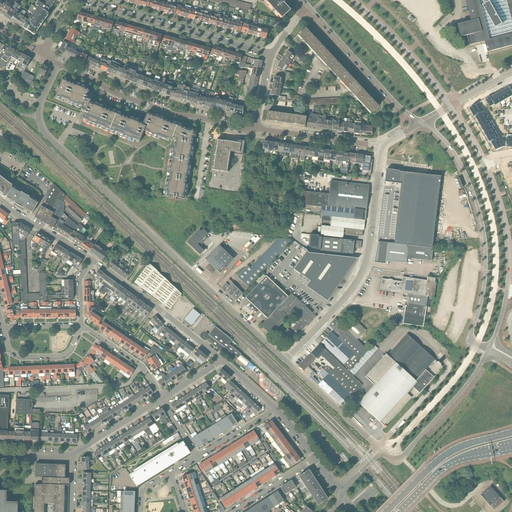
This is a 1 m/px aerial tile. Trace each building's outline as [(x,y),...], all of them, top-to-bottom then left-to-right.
[(0,13),(4,17),(16,3),(17,0),(7,0),(0,9),(0,13)] [(49,9),(53,4),(47,0),(43,0),(43,1),(42,1),(40,3),(49,9)] [(152,8),(156,9),(158,1),(155,0),(154,0),(151,0),(150,7),(152,7),(152,8)] [(264,0),(282,19),(290,11),(289,11),(284,5),(285,4),(283,2),(281,0),(280,1),(279,0),(264,0)] [(511,0),(467,0),(473,21),(458,25),(459,25),(462,37),(468,36),(470,45),(485,41),(486,42),(486,44),(488,52),(511,46),(511,0)] [(156,9),(162,11),(164,3),(158,1),(156,9)] [(49,10),(49,9),(40,3),(38,2),(35,5),(39,7),(37,9),(33,14),(28,20),(22,28),(34,36),(34,35),(39,28),(44,21),(49,15),(48,14),(47,13),(49,10)] [(10,21),(17,12),(18,11),(16,9),(18,5),(16,3),(4,17),(10,21)] [(162,11),(168,12),(170,4),(164,3),(162,11)] [(170,4),(168,12),(172,14),(173,13),(175,13),(177,5),(174,5),(170,4)] [(17,25),(22,28),(28,20),(37,9),(32,5),(28,10),(27,11),(17,25)] [(178,15),(182,16),(184,8),(181,7),(181,6),(178,6),(176,14),(178,14),(178,15)] [(17,25),(27,11),(24,8),(20,14),(17,12),(10,21),(17,25)] [(182,16),(188,18),(190,10),(184,8),(182,16)] [(188,18),(195,20),(197,11),(190,10),(188,18)] [(197,11),(195,20),(199,21),(199,20),(201,21),(204,11),(201,10),(200,12),(197,11)] [(204,22),(209,23),(211,13),(205,11),(202,21),(204,21),(204,22)] [(79,22),(82,23),(85,14),(79,12),(77,20),(80,21),(79,22)] [(220,16),(221,13),(218,12),(217,14),(217,15),(215,25),(221,27),(223,18),(220,17),(220,16)] [(209,23),(215,25),(217,15),(217,14),(215,13),(215,14),(211,13),(209,23)] [(88,23),(89,24),(91,16),(85,14),(82,23),(85,24),(84,26),(87,26),(88,23)] [(227,28),(230,20),(230,19),(228,19),(228,16),(224,15),(223,18),(221,27),(227,28)] [(91,25),(94,26),(97,18),(91,16),(89,24),(91,24),(91,25)] [(227,28),(234,30),(237,17),(233,16),(232,21),(230,20),(227,28)] [(237,17),(234,30),(238,31),(238,30),(240,31),(242,23),(239,22),(241,18),(237,17)] [(96,26),(100,27),(102,19),(97,18),(94,26),(96,27),(96,26)] [(105,28),(106,28),(108,21),(102,19),(100,27),(103,28),(102,29),(105,30),(105,28)] [(117,31),(120,31),(122,24),(116,22),(114,31),(116,32),(117,31)] [(241,32),(247,34),(249,26),(250,25),(243,23),(241,32)] [(122,32),(125,33),(128,25),(122,24),(120,31),(119,33),(122,33),(122,32)] [(247,34),(254,35),(256,27),(249,26),(247,34)] [(134,35),(137,36),(139,29),(133,27),(131,36),(133,37),(134,35)] [(254,35),(260,37),(262,29),(256,27),(254,35)] [(262,29),(260,37),(266,39),(267,35),(268,35),(269,30),(264,29),(262,28),(262,29)] [(371,99),(342,67),(335,60),(305,28),(301,32),(299,33),(299,34),(297,36),(334,75),(370,114),(378,106),(371,99)] [(69,34),(76,38),(77,35),(78,36),(79,33),(78,33),(78,32),(71,29),(69,34)] [(145,39),(148,39),(150,32),(144,30),(142,39),(145,40),(145,39)] [(153,45),(154,41),(156,34),(150,32),(148,39),(151,40),(150,44),(153,45)] [(66,40),(73,43),(74,44),(75,41),(74,41),(76,38),(69,34),(66,40)] [(170,46),(174,47),(176,39),(170,37),(167,46),(170,47),(170,46)] [(179,50),(182,41),(176,39),(174,47),(173,50),(175,51),(175,52),(178,53),(179,50)] [(64,53),(67,48),(67,47),(68,45),(69,45),(69,43),(64,41),(59,51),(64,53)] [(182,49),(185,50),(187,42),(182,41),(179,50),(181,50),(182,49)] [(188,52),(191,53),(193,44),(187,42),(185,50),(188,51),(188,52)] [(0,56),(0,58),(1,59),(9,47),(5,44),(0,51),(2,52),(0,56)] [(193,52),(197,53),(199,46),(193,44),(191,53),(193,54),(193,52)] [(202,56),(202,55),(205,47),(199,46),(197,53),(199,54),(199,55),(202,56)] [(216,57),(219,48),(219,47),(217,47),(216,47),(213,46),(210,55),(213,56),(213,55),(216,56),(216,57)] [(10,58),(12,59),(17,51),(9,47),(1,59),(0,61),(0,64),(2,66),(4,67),(7,63),(10,58)] [(64,53),(74,58),(77,52),(67,48),(64,53)] [(218,59),(222,59),(225,49),(222,49),(219,48),(216,57),(219,58),(218,59)] [(74,58),(79,61),(83,52),(78,49),(77,52),(74,58)] [(225,60),(228,61),(230,52),(228,51),(228,50),(225,49),(222,59),(225,60)] [(79,61),(83,63),(88,52),(84,50),(83,52),(79,61)] [(15,60),(18,62),(22,54),(17,51),(12,59),(10,62),(9,65),(6,70),(13,70),(15,67),(12,65),(15,60)] [(284,56),(291,61),(295,56),(288,51),(284,56)] [(230,60),(234,61),(236,53),(234,52),(233,53),(230,52),(228,61),(230,62),(230,60)] [(240,63),(240,62),(242,56),(239,55),(239,54),(236,53),(234,61),(240,63)] [(17,67),(20,69),(27,57),(22,54),(18,62),(19,63),(17,67)] [(281,62),(288,66),(291,61),(284,56),(281,62)] [(305,67),(308,64),(301,56),(298,58),(301,62),(299,64),(303,69),(305,67)] [(20,69),(24,71),(31,59),(27,57),(20,69)] [(87,63),(97,67),(99,62),(89,57),(87,63)] [(101,69),(107,72),(111,61),(106,58),(104,61),(101,69)] [(255,60),(253,59),(251,66),(261,68),(262,61),(255,60)] [(111,74),(114,65),(116,62),(112,60),(111,61),(107,72),(106,72),(111,74)] [(252,69),(251,76),(259,78),(261,68),(251,66),(245,64),(240,62),(240,63),(239,66),(238,68),(248,68),(252,69)] [(288,66),(281,62),(277,67),(284,72),(288,66)] [(120,77),(125,79),(130,66),(126,64),(125,66),(124,67),(120,77)] [(36,79),(42,81),(42,82),(48,68),(42,65),(36,79)] [(111,74),(115,76),(119,68),(114,65),(111,74)] [(115,76),(120,77),(124,67),(120,66),(119,68),(115,76)] [(132,82),(137,69),(134,68),(130,66),(125,79),(128,81),(132,82)] [(132,82),(137,84),(141,73),(142,70),(138,68),(137,69),(132,82)] [(21,77),(32,88),(33,86),(35,83),(32,81),(34,78),(34,77),(24,71),(21,77)] [(238,81),(243,83),(246,72),(245,71),(241,71),(239,76),(238,81)] [(137,84),(142,86),(145,75),(141,73),(137,84)] [(142,86),(146,88),(150,76),(146,74),(145,75),(142,86)] [(146,88),(151,89),(155,78),(150,76),(146,88)] [(273,83),(282,84),(283,78),(275,76),(273,83)] [(88,90),(89,88),(74,82),(73,84),(70,83),(71,81),(63,78),(55,98),(62,101),(63,99),(66,100),(65,102),(80,108),(81,106),(82,107),(81,111),(85,112),(82,119),(84,120),(83,122),(98,128),(99,126),(102,127),(101,129),(116,135),(117,133),(120,134),(119,136),(134,142),(135,140),(136,141),(139,143),(144,131),(145,131),(144,134),(159,140),(160,138),(169,141),(169,139),(171,140),(172,139),(176,139),(176,141),(174,141),(173,148),(172,148),(171,149),(164,194),(166,195),(166,196),(169,197),(169,199),(176,200),(176,198),(184,199),(184,197),(186,198),(194,144),(192,143),(193,137),(195,138),(196,132),(196,130),(188,127),(187,130),(184,128),(185,126),(170,120),(169,122),(166,121),(167,119),(152,113),(151,115),(147,113),(143,124),(142,124),(142,122),(127,116),(127,118),(124,117),(125,115),(109,109),(109,111),(106,110),(107,108),(92,102),(91,104),(90,103),(92,96),(88,94),(89,91),(88,90)] [(155,91),(161,93),(164,84),(166,79),(163,78),(161,83),(158,82),(155,91)] [(165,95),(170,96),(173,88),(174,83),(170,82),(169,84),(165,95)] [(161,93),(165,95),(169,84),(167,83),(166,85),(164,84),(161,93)] [(174,97),(179,99),(185,86),(183,85),(183,86),(178,85),(177,89),(174,97)] [(179,99),(185,101),(188,92),(189,92),(190,89),(187,88),(188,87),(185,86),(179,99)] [(185,101),(190,102),(194,90),(195,87),(191,86),(190,89),(189,92),(188,92),(185,101)] [(195,104),(200,105),(205,90),(205,89),(202,88),(200,95),(198,95),(195,104)] [(190,102),(195,104),(198,95),(199,92),(194,90),(190,102)] [(505,90),(500,92),(504,100),(505,102),(510,99),(505,90)] [(205,106),(210,108),(214,96),(214,93),(212,92),(210,99),(208,98),(208,97),(205,106)] [(500,92),(495,95),(500,103),(504,100),(500,92)] [(493,95),(490,97),(494,105),(495,106),(500,103),(495,95),(493,96),(493,95)] [(210,108),(215,109),(218,99),(219,97),(214,96),(210,108)] [(215,109),(220,110),(223,101),(224,98),(221,97),(221,100),(218,99),(215,109)] [(490,97),(485,99),(490,107),(494,105),(490,97)] [(220,110),(225,112),(229,100),(226,99),(225,101),(223,101),(220,110)] [(234,114),(242,116),(244,104),(236,102),(235,104),(234,114)] [(476,104),(470,108),(475,117),(481,113),(476,104)] [(305,126),(306,117),(267,111),(266,121),(305,126)] [(481,113),(475,117),(476,120),(478,120),(479,122),(487,117),(484,112),(481,113)] [(479,122),(477,122),(479,126),(481,125),(482,127),(490,122),(487,117),(479,122)] [(482,127),(480,127),(482,131),(483,130),(484,132),(493,127),(493,128),(495,126),(492,121),(490,122),(482,127)] [(484,132),(483,133),(485,136),(486,135),(487,137),(496,133),(493,128),(493,127),(484,132)] [(487,137),(486,138),(488,141),(489,141),(490,143),(497,139),(500,137),(497,132),(496,133),(487,137)] [(225,140),(220,139),(220,140),(216,140),(212,170),(219,171),(219,170),(221,170),(221,171),(228,172),(231,152),(235,152),(235,154),(239,155),(241,142),(225,140)] [(497,139),(490,143),(493,146),(494,146),(496,151),(502,148),(497,139)] [(312,158),(313,148),(305,147),(304,160),(308,161),(308,158),(312,158)] [(348,165),(348,164),(349,153),(343,153),(342,162),(340,173),(347,174),(348,165)] [(349,163),(355,164),(356,154),(349,153),(348,164),(349,164),(349,163)] [(363,165),(364,156),(356,154),(355,164),(363,165)] [(363,165),(361,175),(370,176),(372,164),(370,163),(371,158),(364,157),(364,156),(363,165)] [(511,167),(511,165),(502,168),(504,174),(511,171),(511,167)] [(441,177),(387,171),(385,182),(401,184),(394,243),(408,245),(432,248),(441,177)] [(3,196),(12,186),(0,176),(0,193),(3,196)] [(369,185),(330,181),(329,191),(328,191),(328,194),(301,191),(300,198),(300,205),(321,207),(321,205),(366,210),(367,199),(368,197),(369,186),(369,185)] [(47,220),(56,225),(70,199),(53,184),(35,216),(46,222),(47,220)] [(32,213),(39,202),(38,202),(34,199),(30,196),(30,197),(21,192),(21,191),(17,189),(12,187),(13,186),(12,186),(3,196),(6,197),(6,198),(10,200),(11,199),(15,202),(14,203),(23,208),(24,207),(28,209),(28,210),(32,213)] [(68,239),(82,221),(84,218),(86,215),(70,199),(56,225),(57,225),(54,230),(68,239)] [(365,220),(365,218),(366,210),(321,205),(321,207),(320,215),(331,217),(365,220)] [(8,221),(6,219),(8,215),(3,211),(0,215),(0,221),(5,225),(8,221)] [(363,230),(364,230),(365,220),(331,217),(330,227),(321,226),(321,235),(336,237),(336,239),(342,240),(343,238),(343,234),(362,236),(363,230)] [(68,239),(73,242),(84,228),(86,224),(82,221),(68,239)] [(24,240),(25,240),(31,229),(20,223),(19,224),(18,223),(19,241),(24,240)] [(73,242),(80,246),(87,237),(84,234),(87,230),(84,228),(73,242)] [(200,255),(204,251),(200,247),(208,238),(206,236),(208,234),(203,230),(201,232),(199,230),(187,243),(200,255)] [(30,250),(32,251),(42,236),(37,233),(33,241),(35,242),(30,250)] [(32,251),(33,252),(32,252),(37,255),(38,253),(40,250),(38,249),(40,246),(41,246),(46,239),(42,236),(32,251)] [(80,246),(85,249),(90,242),(91,240),(87,237),(80,246)] [(322,237),(320,251),(353,254),(353,248),(360,249),(361,242),(342,240),(336,239),(322,237)] [(237,277),(249,288),(293,240),(278,238),(250,268),(248,265),(237,277)] [(47,249),(48,249),(52,242),(46,239),(41,246),(42,246),(41,248),(43,249),(41,253),(44,254),(47,249)] [(85,249),(89,251),(94,245),(90,242),(85,249)] [(117,242),(115,245),(109,252),(113,256),(121,246),(117,242)] [(374,263),(385,264),(385,261),(406,263),(406,259),(408,245),(394,243),(378,242),(374,263)] [(51,254),(56,257),(61,247),(56,244),(52,252),(51,254)] [(89,251),(96,257),(102,249),(100,248),(101,247),(98,245),(97,246),(95,244),(94,245),(89,251)] [(432,248),(408,245),(406,259),(430,261),(432,248)] [(216,270),(220,274),(234,259),(219,246),(206,260),(210,264),(205,268),(212,274),(216,270)] [(56,257),(61,260),(66,251),(61,247),(56,257)] [(96,257),(102,261),(108,254),(102,249),(96,257)] [(307,286),(325,299),(327,301),(357,259),(358,259),(358,258),(309,253),(305,249),(307,251),(294,270),(310,281),(307,286)] [(64,260),(67,262),(72,254),(66,251),(61,260),(64,261),(64,260)] [(66,263),(71,266),(77,257),(72,254),(67,262),(66,263)] [(112,269),(118,262),(117,261),(119,258),(116,255),(113,259),(108,266),(112,269)] [(77,257),(71,266),(76,269),(82,260),(79,258),(77,257)] [(40,273),(41,272),(47,261),(43,259),(36,273),(39,273),(40,273)] [(112,269),(117,272),(125,262),(122,260),(120,263),(118,262),(112,269)] [(122,277),(128,269),(125,267),(128,264),(125,262),(117,272),(122,277)] [(170,309),(181,294),(149,263),(147,265),(135,282),(170,309)] [(125,279),(126,279),(133,268),(130,266),(128,269),(122,277),(125,279)] [(94,285),(95,284),(103,273),(98,270),(95,275),(93,274),(94,285)] [(99,283),(101,284),(107,276),(103,273),(95,284),(97,285),(99,283)] [(101,293),(111,279),(107,276),(101,284),(103,285),(99,291),(101,293)] [(246,298),(267,319),(288,297),(266,276),(246,298)] [(428,297),(434,298),(436,282),(435,282),(435,278),(427,277),(427,281),(403,277),(402,282),(392,281),(392,280),(388,279),(388,280),(382,279),(380,289),(407,294),(428,297)] [(107,291),(108,292),(115,282),(111,279),(101,293),(104,295),(107,291)] [(236,301),(243,294),(238,290),(238,289),(232,284),(233,283),(229,279),(221,288),(224,292),(225,291),(231,296),(231,297),(236,301)] [(84,295),(94,295),(94,291),(90,291),(90,288),(89,285),(89,281),(85,281),(85,285),(87,285),(87,288),(84,288),(84,295)] [(112,291),(114,293),(119,285),(115,282),(108,292),(107,293),(109,295),(112,291)] [(114,297),(116,298),(123,288),(119,285),(114,293),(111,296),(109,299),(111,300),(113,298),(114,297)] [(118,301),(120,302),(127,291),(123,288),(116,298),(112,303),(114,304),(115,303),(116,303),(118,301)] [(122,304),(124,305),(132,294),(127,291),(120,302),(116,306),(119,308),(122,304)] [(308,310),(296,297),(295,298),(291,293),(288,297),(267,319),(261,326),(271,335),(286,320),(291,325),(300,333),(316,317),(308,310)] [(126,307),(128,308),(135,297),(132,294),(124,305),(120,309),(123,311),(126,307)] [(424,319),(426,307),(428,297),(407,294),(407,298),(408,298),(407,304),(407,306),(406,306),(405,310),(404,316),(424,319)] [(87,308),(90,308),(90,306),(93,306),(93,302),(90,303),(90,300),(94,300),(94,295),(84,295),(84,303),(87,303),(87,308)] [(130,310),(131,311),(140,300),(135,297),(128,308),(125,312),(126,313),(126,312),(127,313),(130,310)] [(134,312),(136,314),(144,303),(140,300),(131,311),(128,316),(130,318),(134,312)] [(138,315),(140,317),(148,306),(144,303),(136,314),(132,319),(134,321),(138,315)] [(19,318),(18,312),(17,310),(13,311),(12,309),(11,306),(8,307),(8,305),(5,306),(6,311),(8,318),(9,318),(10,322),(15,321),(14,319),(19,318)] [(144,316),(146,317),(152,309),(148,306),(140,317),(138,320),(136,322),(138,324),(140,322),(144,316)] [(92,312),(94,309),(93,307),(90,308),(87,308),(87,312),(85,315),(88,317),(92,312)] [(184,320),(192,326),(200,316),(193,309),(184,320)] [(92,312),(88,317),(87,318),(92,322),(97,315),(92,312)] [(97,315),(92,322),(98,325),(102,319),(97,315)] [(150,321),(154,326),(159,321),(155,316),(150,321)] [(404,316),(403,324),(423,327),(424,319),(404,316)] [(357,340),(366,331),(352,318),(344,327),(346,329),(357,340)] [(158,330),(163,325),(159,321),(154,326),(152,327),(153,329),(152,330),(156,334),(159,332),(158,330)] [(99,328),(104,331),(108,325),(103,322),(99,328)] [(104,331),(109,335),(113,329),(108,325),(104,331)] [(288,341),(294,336),(297,332),(299,335),(300,333),(291,325),(281,335),(282,336),(282,337),(284,339),(285,338),(288,341)] [(246,366),(248,363),(250,361),(249,360),(236,349),(229,344),(232,340),(215,326),(209,334),(206,332),(204,335),(203,336),(205,338),(229,358),(234,362),(237,359),(246,366)] [(162,338),(163,340),(164,340),(166,337),(171,331),(166,327),(161,333),(164,335),(162,338)] [(109,335),(114,338),(118,332),(113,329),(109,335)] [(347,370),(348,372),(349,370),(368,351),(357,340),(346,329),(338,338),(331,332),(321,343),(348,369),(347,370)] [(166,337),(168,339),(170,340),(175,334),(171,331),(166,337)] [(114,338),(119,342),(123,335),(118,332),(114,338)] [(170,340),(175,344),(180,338),(175,334),(170,340)] [(414,398),(427,384),(443,367),(442,367),(443,366),(441,364),(438,362),(437,362),(435,360),(407,334),(387,356),(386,354),(364,378),(372,385),(355,404),(383,429),(413,397),(414,398)] [(119,342),(124,345),(128,339),(123,335),(119,342)] [(175,344),(179,347),(184,341),(180,338),(175,344)] [(124,345),(129,348),(133,342),(128,339),(124,345)] [(179,347),(184,351),(189,345),(184,341),(179,347)] [(129,348),(134,352),(138,345),(133,342),(129,348)] [(94,362),(100,356),(105,350),(98,346),(98,347),(94,345),(91,349),(93,350),(89,356),(94,362)] [(134,352),(139,355),(143,349),(138,345),(134,352)] [(148,352),(151,354),(157,348),(153,345),(148,352)] [(184,351),(189,355),(194,349),(189,345),(184,351)] [(348,372),(347,370),(320,345),(309,356),(314,361),(316,359),(318,360),(321,356),(333,367),(332,368),(333,369),(331,372),(327,369),(326,370),(323,366),(321,368),(328,374),(352,396),(362,385),(348,372)] [(143,349),(139,355),(144,359),(148,352),(143,349)] [(192,356),(196,360),(203,353),(198,349),(192,356)] [(100,356),(105,359),(109,353),(105,350),(100,356)] [(105,359),(111,363),(115,357),(109,353),(105,359)] [(203,353),(196,360),(198,362),(201,364),(207,357),(203,353)] [(89,366),(94,362),(89,356),(84,360),(89,366)] [(151,365),(157,361),(154,356),(147,360),(151,365)] [(299,367),(318,385),(320,383),(313,377),(316,374),(313,372),(308,367),(314,361),(309,356),(299,367)] [(111,363),(115,366),(120,360),(115,357),(111,363)] [(85,369),(89,366),(84,360),(78,365),(80,368),(82,366),(85,369)] [(115,366),(120,370),(124,363),(120,360),(115,366)] [(154,370),(161,366),(157,361),(151,365),(154,370)] [(120,370),(125,373),(129,367),(124,363),(120,370)] [(68,365),(69,373),(75,373),(74,368),(80,368),(78,365),(68,365)] [(178,369),(182,375),(187,372),(183,366),(178,369)] [(130,377),(131,376),(134,370),(129,367),(125,373),(130,377)] [(177,378),(182,375),(178,369),(173,372),(177,378)] [(221,369),(217,374),(222,378),(226,373),(221,369)] [(172,382),(177,378),(173,372),(168,375),(172,382)] [(226,382),(231,377),(226,373),(222,378),(226,382)] [(167,385),(172,382),(168,375),(165,377),(164,374),(163,375),(161,376),(163,379),(167,385)] [(320,383),(318,385),(341,407),(352,396),(328,374),(320,383)] [(167,385),(163,379),(161,380),(158,382),(162,388),(167,385)] [(225,387),(230,391),(235,385),(231,381),(225,387)] [(201,386),(205,392),(208,391),(210,389),(206,383),(201,386)] [(230,391),(234,395),(239,390),(235,385),(230,391)] [(202,394),(205,392),(201,386),(196,389),(200,396),(202,394)] [(148,396),(153,393),(150,387),(144,390),(148,396)] [(191,392),(196,401),(198,400),(199,400),(198,397),(200,396),(196,389),(191,392)] [(143,399),(148,396),(144,390),(139,393),(143,399)] [(234,395),(239,399),(244,393),(239,390),(234,395)] [(186,395),(190,402),(193,400),(195,402),(196,401),(191,392),(186,395)] [(138,402),(143,399),(139,393),(135,396),(138,402)] [(239,399),(243,403),(248,398),(244,393),(239,399)] [(0,438),(7,439),(8,430),(9,395),(0,394),(0,438)] [(181,398),(185,405),(186,407),(188,406),(187,404),(190,402),(186,395),(181,398)] [(133,405),(138,402),(135,396),(129,399),(133,405)] [(176,402),(180,408),(185,405),(181,398),(176,402)] [(243,403),(247,407),(252,401),(248,398),(243,403)] [(37,409),(32,409),(33,400),(16,399),(16,414),(37,415),(37,410),(37,409)] [(133,405),(129,399),(124,402),(128,409),(133,405)] [(247,407),(252,411),(257,406),(252,401),(247,407)] [(123,412),(128,409),(124,402),(119,405),(123,412)] [(176,413),(178,412),(178,413),(179,412),(178,409),(180,408),(176,402),(171,405),(176,413)] [(118,415),(123,412),(119,405),(114,408),(118,415)] [(257,406),(252,411),(256,415),(261,410),(257,406)] [(113,418),(109,411),(108,410),(107,407),(102,410),(103,412),(108,421),(113,418)] [(113,418),(118,415),(114,408),(109,411),(113,418)] [(163,422),(165,424),(165,425),(168,423),(165,418),(167,417),(165,414),(162,408),(157,412),(160,417),(162,419),(163,422)] [(108,421),(103,412),(100,414),(98,416),(99,418),(103,424),(108,421)] [(155,421),(158,419),(160,417),(157,412),(151,415),(155,421)] [(227,417),(232,426),(237,423),(237,424),(238,424),(237,423),(232,414),(227,417)] [(227,429),(232,426),(227,417),(225,415),(220,418),(222,420),(227,429)] [(98,427),(103,424),(99,418),(94,421),(98,427)] [(145,421),(149,427),(154,424),(150,418),(145,421)] [(222,432),(227,429),(222,420),(217,423),(222,432)] [(98,427),(94,421),(89,424),(93,430),(98,427)] [(148,432),(146,429),(149,427),(145,421),(140,424),(144,431),(145,433),(147,436),(149,435),(147,432),(148,432)] [(263,427),(267,432),(275,426),(271,421),(263,427)] [(31,429),(30,439),(38,440),(39,430),(39,422),(31,422),(31,429)] [(218,435),(222,432),(217,423),(212,426),(218,435)] [(88,434),(93,430),(89,424),(84,427),(86,430),(88,433),(88,434)] [(139,434),(144,431),(140,424),(135,427),(139,434)] [(171,434),(176,431),(172,425),(168,428),(171,434)] [(23,440),(24,428),(24,426),(15,426),(15,432),(14,439),(23,440)] [(213,438),(218,435),(212,426),(207,429),(213,438)] [(267,432),(270,437),(279,430),(275,426),(267,432)] [(134,437),(139,434),(135,427),(130,431),(134,437)] [(208,441),(213,438),(207,429),(202,432),(208,441)] [(270,437),(274,442),(282,435),(279,430),(270,437)] [(129,440),(134,437),(130,431),(125,434),(128,440),(129,440)] [(255,443),(260,440),(254,431),(249,434),(255,443)] [(77,440),(81,440),(81,434),(77,434),(77,435),(73,435),(74,432),(71,432),(71,435),(71,442),(77,443),(77,440)] [(203,444),(208,441),(202,432),(197,435),(203,444)] [(120,437),(124,443),(128,440),(125,434),(120,437)] [(250,446),(255,443),(249,434),(245,437),(250,446)] [(198,447),(203,444),(197,435),(192,439),(198,447),(198,448),(198,447)] [(274,442),(278,446),(286,440),(282,435),(274,442)] [(174,439),(172,436),(162,443),(164,446),(174,439)] [(119,446),(124,443),(120,437),(115,440),(119,446)] [(246,449),(250,446),(245,437),(240,439),(246,449)] [(241,452),(246,449),(240,439),(235,442),(241,452)] [(114,449),(119,446),(115,440),(110,443),(114,449)] [(278,446),(281,451),(290,445),(286,440),(278,446)] [(189,452),(183,442),(129,475),(136,486),(137,486),(136,486),(172,464),(189,453),(190,453),(190,452),(189,452)] [(237,455),(241,452),(235,442),(231,445),(237,455)] [(109,452),(114,449),(110,443),(105,446),(109,452)] [(232,457),(237,455),(231,445),(226,448),(232,457)] [(281,451),(285,456),(293,450),(290,445),(281,451)] [(104,456),(109,452),(105,446),(100,449),(104,456)] [(227,460),(232,457),(226,448),(221,451),(227,460)] [(98,459),(104,456),(100,449),(95,452),(98,459)] [(282,458),(286,463),(297,455),(293,450),(285,456),(282,458)] [(223,463),(227,460),(221,451),(217,454),(223,463)] [(218,466),(223,463),(217,454),(212,457),(218,466)] [(286,463),(290,467),(301,460),(297,455),(286,463)] [(213,469),(218,466),(212,457),(208,459),(213,469)] [(209,472),(213,469),(208,459),(203,462),(209,472)] [(210,474),(209,472),(203,462),(198,465),(206,477),(210,474)] [(54,505),(53,511),(63,511),(65,465),(35,464),(35,477),(42,477),(42,485),(35,485),(33,511),(43,511),(44,504),(54,504),(54,505)] [(276,476),(280,473),(274,464),(270,467),(276,476)] [(271,479),(276,476),(270,467),(265,470),(271,479)] [(266,482),(271,479),(265,470),(261,473),(266,482)] [(327,499),(318,485),(308,470),(299,476),(309,491),(318,505),(327,499)] [(184,482),(194,479),(192,473),(182,477),(184,482)] [(262,485),(266,482),(261,473),(256,476),(262,485)] [(257,488),(262,485),(256,476),(251,478),(257,488)] [(253,491),(257,488),(251,478),(247,481),(253,491)] [(186,488),(196,485),(194,479),(184,482),(186,488)] [(248,494),(253,491),(247,481),(242,484),(248,494)] [(290,491),(295,487),(292,481),(291,481),(286,484),(290,491)] [(244,497),(248,494),(242,484),(238,487),(244,497)] [(285,494),(290,491),(286,484),(281,488),(285,494)] [(187,494),(197,491),(196,485),(186,488),(187,494)] [(495,510),(504,502),(490,486),(481,495),(495,510)] [(239,499),(244,497),(238,487),(233,490),(239,499)] [(17,511),(18,502),(6,502),(7,490),(0,490),(0,511),(17,511)] [(234,502),(239,499),(233,490),(229,493),(234,502)] [(189,500),(199,496),(197,491),(187,494),(189,500)] [(273,495),(279,504),(283,501),(278,492),(278,491),(277,491),(277,492),(273,495)] [(230,505),(234,502),(229,493),(224,496),(230,505)] [(274,507),(279,504),(273,495),(268,498),(274,507)] [(191,505),(201,502),(199,496),(189,500),(191,505)] [(225,508),(230,505),(224,496),(219,499),(225,508)] [(269,510),(274,507),(268,498),(263,501),(269,510)] [(263,511),(265,511),(269,510),(263,501),(258,504),(263,511)] [(193,511),(203,508),(201,502),(191,505),(193,511)]
